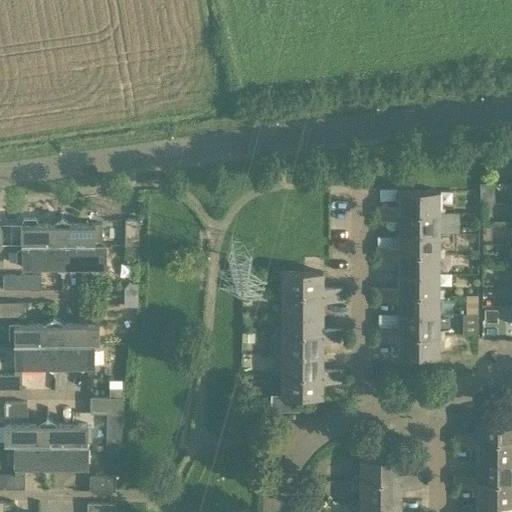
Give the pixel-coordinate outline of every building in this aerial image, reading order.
[(398,211),(444,211),(444,207),(438,207),(439,190),(398,190),(398,205),(398,211)] [(376,217),(387,217),(387,205),(376,205),(376,217)] [(398,205),(387,205),(387,217),(398,217),(398,231),(438,231),(438,215),(444,215),(444,211),(398,211),(398,205)] [(21,223),(21,244),(61,243),(61,214),(61,218),(52,222),(37,223),(35,218),(23,218),(21,223)] [(62,214),(61,214),(61,243),(101,243),(101,222),(71,222),(62,218),(62,214)] [(124,218),(124,244),(138,244),(138,218),(124,218)] [(398,231),(398,245),(398,252),(444,252),(444,248),(438,248),(438,231),(398,231)] [(61,272),(62,272),(61,243),(21,244),(21,246),(16,249),(16,261),(21,263),(21,265),(52,264),(61,268),(61,272)] [(101,243),(61,243),(62,272),(62,268),(71,264),(96,264),(105,258),(105,243),(101,243)] [(137,256),(137,244),(124,244),(125,256),(137,256)] [(376,258),(387,258),(387,245),(376,245),(376,258)] [(398,245),(387,245),(387,258),(398,258),(398,272),(438,272),(438,256),(444,256),(444,252),(398,252),(398,245)] [(322,292),(322,298),(333,298),(333,286),(322,286),(322,271),(281,271),(281,288),(275,288),(275,292),(322,292)] [(398,272),(398,287),(398,293),(443,293),(443,289),(438,289),(438,272),(398,272)] [(28,288),(40,288),(40,273),(2,273),(2,287),(28,287),(28,288)] [(123,287),(123,296),(137,296),(137,282),(128,282),(123,287)] [(344,286),(333,286),(333,298),(344,298),(344,286)] [(376,299),(387,299),(387,287),(376,286),(376,299)] [(398,287),(387,287),(387,299),(398,299),(398,313),(438,313),(438,297),(443,297),(443,293),(398,293),(398,287)] [(275,308),(275,312),(322,313),(322,298),(322,292),(275,292),(275,296),(281,296),(281,308),(275,308)] [(137,306),(137,296),(123,296),(123,306),(137,306)] [(0,315),(20,316),(20,301),(0,301),(0,315)] [(275,329),(275,333),(322,333),(322,339),(333,339),(333,327),(322,327),(322,313),(275,312),(275,316),(281,316),(280,329),(275,329)] [(398,313),(398,327),(398,334),(443,334),(443,330),(438,330),(438,313),(398,313)] [(13,341),(13,343),(53,343),(53,314),(53,318),(44,322),(13,322),(8,324),(9,340),(13,341)] [(54,314),(53,314),(53,343),(94,342),(98,342),(98,321),(62,322),(54,318),(54,314)] [(344,327),(333,327),(333,339),(344,339),(344,327)] [(376,340),(387,340),(387,327),(376,327),(376,340)] [(398,327),(387,327),(387,340),(398,340),(398,355),(438,355),(438,338),(443,338),(443,334),(398,334),(398,327)] [(254,332),(242,332),(242,341),(254,341),(254,332)] [(280,337),(280,354),(322,354),(322,339),(322,333),(275,333),(275,337),(280,337)] [(94,342),(53,343),(54,372),(54,368),(63,364),(94,363),(94,342)] [(14,364),(21,364),(44,364),(53,368),(53,372),(54,372),(53,343),(13,343),(14,364)] [(275,370),(275,374),(322,374),(322,380),(332,380),(332,368),(322,368),(322,354),(280,354),(280,370),(275,370)] [(0,387),(21,388),(21,364),(14,364),(14,374),(0,373),(0,387)] [(344,368),(332,368),(332,380),(344,380),(344,368)] [(321,410),(322,380),(322,374),(275,374),(275,378),(280,378),(280,394),(271,394),(271,410),(321,410)] [(109,387),(108,396),(122,397),(123,387),(109,387)] [(122,397),(108,396),(89,396),(89,412),(122,412),(122,397)] [(26,401),(4,401),(4,415),(26,415),(26,401)] [(122,413),(106,412),(106,443),(120,443),(122,413)] [(4,443),(14,443),(47,443),(47,414),(46,414),(46,418),(38,422),(4,422),(4,443)] [(51,443),(87,443),(87,441),(92,440),(92,425),(87,424),(87,422),(55,422),(47,418),(47,414),(47,443),(50,443),(51,443)] [(476,439),(511,439),(511,418),(476,418),(476,433),(476,439)] [(454,445),(465,445),(465,433),(454,433),(454,445)] [(476,433),(465,433),(465,445),(475,445),(476,460),(511,460),(511,439),(476,439),(476,433)] [(46,473),(47,473),(47,443),(14,443),(14,465),(24,465),(38,465),(46,469),(46,473)] [(88,443),(87,443),(51,443),(50,443),(47,443),(47,473),(47,469),(55,465),(88,465),(88,443)] [(399,486),(410,486),(410,474),(399,474),(400,459),(359,459),(359,476),(353,475),(353,479),(399,480),(399,486)] [(511,460),(476,460),(476,474),(476,480),(511,480),(511,460)] [(24,473),(24,465),(14,465),(13,473),(24,473)] [(0,487),(24,487),(24,473),(13,473),(0,473),(0,487)] [(89,474),(89,490),(115,490),(115,474),(89,474)] [(421,474),(410,474),(410,486),(421,487),(421,474)] [(454,486),(465,486),(465,474),(454,474),(454,486)] [(476,474),(465,474),(465,486),(475,487),(475,501),(511,500),(511,480),(476,480),(476,474)] [(399,480),(353,479),(353,484),(359,483),(358,500),(399,500),(399,486),(399,480)] [(398,511),(399,500),(358,500),(358,511),(398,511)] [(511,511),(511,500),(475,501),(475,511),(511,511)] [(86,511),(114,511),(115,502),(87,502),(86,511)]
